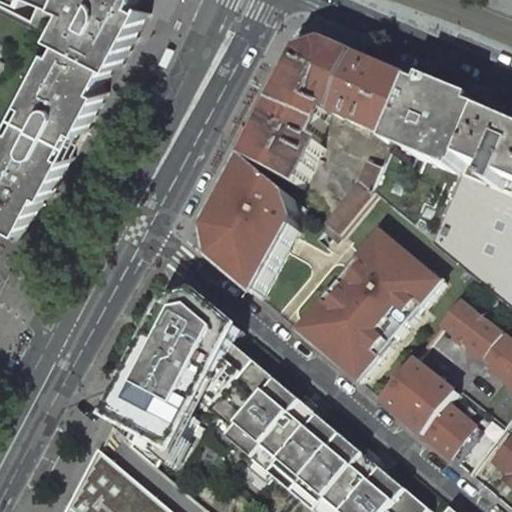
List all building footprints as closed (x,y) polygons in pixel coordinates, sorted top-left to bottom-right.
[(0,0),(0,193),(20,228),(36,220),(50,195),(55,198),(77,156),(73,155),(86,131),(89,132),(110,92),(107,91),(119,68),(122,70),(151,15),(143,11),(148,0),(0,0)] [(343,119),(364,63),(333,50),(310,58),(283,109),(328,129),(335,116),(343,119)] [(404,131),(423,88),(364,63),(343,119),(364,129),(368,130),(399,144),(404,131)] [(397,151),(464,178),(473,158),(482,137),(491,117),(463,106),(424,89),(405,132),(397,151)] [(254,164),(305,190),(325,149),(319,146),(328,129),(283,109),(254,164)] [(511,124),(493,116),(472,166),(498,177),(494,187),(509,193),(511,186),(511,124)] [(435,246),(463,179),(395,151),(386,171),(376,196),(377,198),(435,246)] [(374,194),(385,168),(367,161),(359,183),(325,223),(339,235),(374,194)] [(299,201),(254,164),(216,236),(222,266),(258,296),(265,302),(301,232),(302,229),(302,226),(301,223),(298,221),(306,207),(299,201)] [(471,168),(436,246),(511,309),(511,187),(509,196),(492,188),(497,178),(471,168)] [(389,236),(305,335),(366,387),(450,287),(389,236)] [(451,330),(511,373),(511,327),(473,300),(451,330)] [(173,318),(115,426),(135,441),(135,445),(133,448),(158,469),(168,452),(183,460),(202,424),(195,420),(204,402),(214,401),(224,410),(218,417),(241,435),(234,443),(278,480),(284,472),(328,509),(326,511),(433,511),(261,367),(238,348),(227,338),(237,327),(220,313),(213,322),(201,312),(183,315),(180,322),(173,318)] [(248,337),(237,327),(227,338),(238,348),(248,337)] [(432,359),(393,409),(416,429),(455,379),(432,359)] [(468,390),(484,370),(474,362),(458,382),(468,390)] [(511,425),(511,391),(492,418),(509,430),(511,425)] [(486,435),(454,408),(429,440),(461,467),(486,435)] [(511,443),(496,465),(511,478),(511,443)] [(101,467),(110,457),(102,451),(96,464),(101,467)] [(174,511),(110,457),(101,467),(96,464),(70,511),(174,511)] [(284,472),(278,480),(316,511),(326,511),(328,509),(284,472)]
